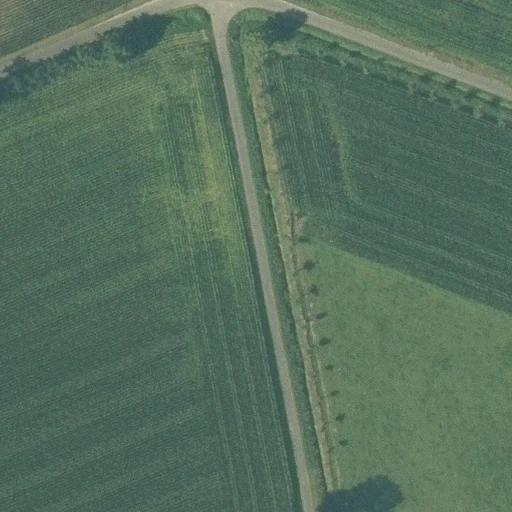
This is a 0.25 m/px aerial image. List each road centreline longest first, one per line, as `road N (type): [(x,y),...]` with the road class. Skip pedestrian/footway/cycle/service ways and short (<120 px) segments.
road 1 (unclassified): [(511,97),(249,0)]
road 2 (unclassified): [(173,0),(0,70)]
